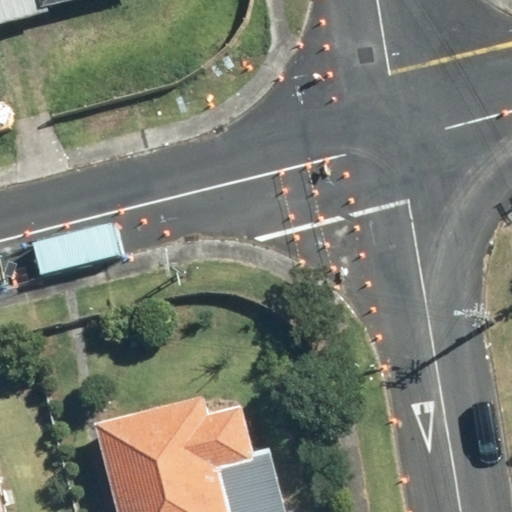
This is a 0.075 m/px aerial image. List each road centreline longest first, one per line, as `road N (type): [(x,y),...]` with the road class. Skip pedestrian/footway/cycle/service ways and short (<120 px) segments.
road 1 (residential): [(0,242),(402,141)]
road 2 (residential): [(464,511),(402,141)]
road 3 (residential): [(402,141),(377,0)]
